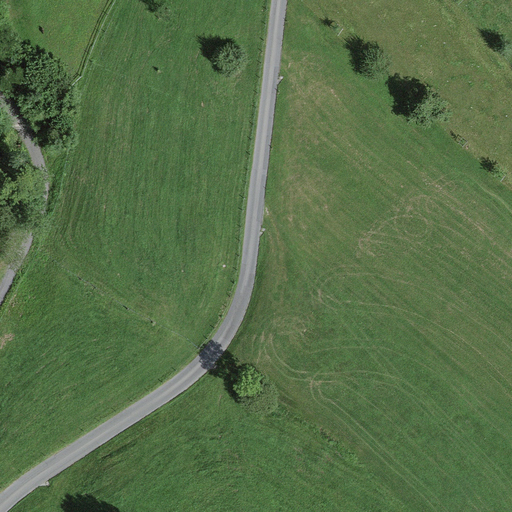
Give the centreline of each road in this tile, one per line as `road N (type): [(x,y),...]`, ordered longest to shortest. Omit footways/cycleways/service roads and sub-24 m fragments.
road 1 (unclassified): [(0,510),(195,369),(229,331),(250,265),(279,0)]
road 2 (track): [(0,95),(41,196),(0,296)]
